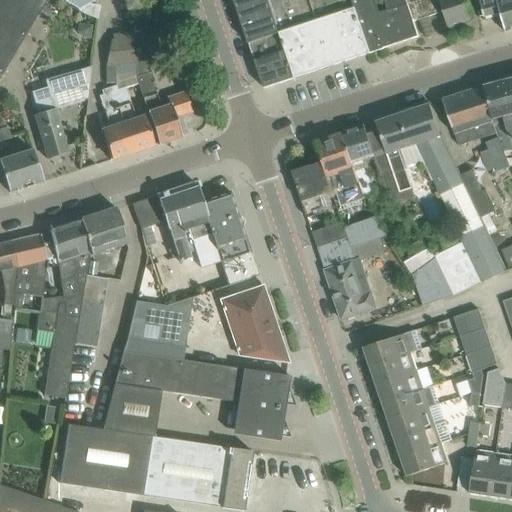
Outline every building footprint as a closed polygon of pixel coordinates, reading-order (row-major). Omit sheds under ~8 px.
[(0,0),(0,76),(46,0),(0,0)] [(59,0),(78,10),(96,0),(59,0)] [(249,44),(279,34),(267,0),(234,0),(241,22),(245,21),(251,40),(248,41),(249,44)] [(267,0),(279,34),(294,79),(363,56),(368,54),(370,54),(351,0),(267,0)] [(351,0),(370,54),(418,37),(413,22),(443,12),(444,12),(439,0),(417,0),(409,3),(408,0),(386,0),(389,8),(382,11),(378,0),(351,0)] [(439,0),(444,12),(443,12),(448,29),(449,28),(473,21),(466,0),(439,0)] [(500,13),(505,32),(505,33),(511,30),(511,0),(479,0),(484,17),(500,13)] [(91,38),(92,26),(80,24),(79,31),(84,37),(91,38)] [(107,84),(116,84),(115,65),(127,64),(124,47),(132,46),(130,31),(112,34),(106,66),(107,84)] [(279,34),(249,44),(264,89),(294,79),(279,34)] [(126,88),(138,84),(138,83),(133,56),(132,46),(124,47),(127,64),(115,65),(116,84),(116,87),(111,88),(132,153),(154,146),(144,117),(136,119),(126,88)] [(195,89),(185,92),(167,98),(169,106),(160,109),(150,79),(142,54),(133,56),(138,83),(138,84),(139,86),(157,145),(181,137),(175,119),(192,113),(202,109),(200,102),(195,89)] [(47,160),(68,154),(50,96),(89,85),(91,67),(45,81),(47,90),(27,96),(47,160)] [(511,104),(506,82),(484,87),(491,121),(504,117),(511,149),(511,104)] [(491,121),(484,87),(443,101),(452,133),(456,148),(497,134),(492,123),(491,121)] [(111,161),(132,153),(111,88),(102,92),(103,96),(100,97),(105,113),(97,116),(111,161)] [(416,147),(459,238),(485,226),(481,218),(460,177),(440,136),(430,105),(397,116),(402,130),(407,128),(410,139),(413,138),(415,145),(416,147)] [(377,127),(366,131),(372,145),(377,158),(388,154),(403,191),(412,188),(405,168),(408,167),(403,152),(400,153),(399,150),(415,145),(413,138),(410,139),(407,128),(402,130),(397,116),(376,123),(377,127)] [(366,131),(365,127),(342,134),(363,199),(363,200),(375,196),(364,162),(377,158),(372,145),(366,131)] [(342,134),(315,143),(322,163),(327,179),(331,177),(341,206),(363,199),(342,134)] [(498,138),(485,144),(497,172),(510,166),(498,138)] [(0,163),(10,194),(42,183),(31,150),(0,160),(0,163)] [(332,192),(327,179),(322,163),(292,172),(307,219),(326,212),(321,196),(332,192)] [(460,177),(481,218),(497,210),(486,190),(484,191),(473,170),(460,177)] [(195,183),(146,200),(154,223),(165,220),(169,233),(165,235),(173,258),(178,256),(179,261),(190,258),(189,254),(195,251),(201,268),(220,262),(211,234),(201,202),(195,183)] [(230,192),(201,202),(211,234),(235,225),(240,223),(230,192)] [(146,200),(131,205),(140,228),(149,225),(154,223),(146,200)] [(79,221),(88,256),(127,244),(116,209),(79,221)] [(374,219),(345,229),(348,238),(351,249),(386,238),(374,219)] [(88,257),(88,256),(79,221),(49,231),(50,233),(57,263),(62,298),(65,316),(79,319),(80,317),(82,303),(85,290),(87,277),(86,277),(88,257)] [(348,238),(345,229),(343,223),(312,233),(317,248),(348,238)] [(149,225),(140,228),(146,247),(156,243),(149,225)] [(236,228),(235,225),(211,234),(220,262),(228,286),(257,276),(241,226),(236,228)] [(461,244),(480,283),(481,283),(506,271),(508,271),(498,252),(485,226),(459,238),(461,244)] [(47,260),(40,235),(12,242),(18,267),(14,306),(13,310),(20,311),(21,296),(42,298),(47,260)] [(348,238),(317,248),(321,259),(341,320),(376,308),(372,296),(364,298),(352,264),(356,263),(351,249),(348,238)] [(435,259),(434,257),(430,248),(427,250),(422,240),(406,250),(411,259),(404,263),(413,276),(435,259)] [(12,242),(0,244),(0,271),(1,272),(5,287),(3,305),(14,306),(18,267),(12,242)] [(435,259),(441,272),(453,296),(480,283),(461,244),(434,257),(435,259)] [(510,270),(511,269),(511,246),(502,251),(498,252),(508,271),(509,270),(510,270)] [(413,276),(412,276),(423,307),(453,296),(441,272),(435,259),(413,276)] [(220,268),(193,273),(196,286),(223,281),(220,268)] [(87,277),(85,290),(106,293),(108,280),(86,277),(87,277)] [(262,288),(261,288),(221,302),(239,357),(287,364),(262,288)] [(103,307),(106,293),(85,290),(82,303),(103,307)] [(62,298),(42,301),(41,314),(38,329),(55,332),(43,396),(65,400),(74,345),(77,331),(79,319),(65,316),(62,298)] [(511,298),(502,302),(506,313),(511,310),(511,298)] [(185,349),(193,299),(167,307),(137,301),(127,340),(185,349)] [(82,303),(80,317),(101,321),(103,307),(82,303)] [(484,327),(478,309),(453,318),(459,336),(484,327)] [(98,334),(101,321),(80,317),(79,319),(77,331),(98,334)] [(0,320),(0,367),(1,368),(2,350),(10,351),(12,321),(0,320)] [(490,345),(484,327),(459,336),(465,354),(490,345)] [(77,331),(74,345),(96,348),(98,334),(77,331)] [(415,331),(363,348),(369,367),(422,349),(415,331)] [(490,345),(465,354),(472,373),(484,369),(497,365),(490,345)] [(369,367),(375,386),(417,371),(411,354),(422,350),(422,349),(369,367)] [(234,430),(277,437),(280,437),(290,377),(123,353),(114,382),(102,430),(154,438),(161,390),(238,402),(234,430)] [(473,377),(466,380),(471,394),(480,394),(484,369),(472,373),(473,377)] [(483,406),(502,409),(506,384),(498,369),(487,373),(483,406)] [(375,386),(381,404),(423,389),(417,371),(375,386)] [(502,409),(511,410),(511,384),(506,384),(502,409)] [(381,404),(387,421),(429,408),(423,389),(381,404)] [(480,394),(471,394),(469,405),(478,406),(480,394)] [(435,425),(429,408),(387,421),(394,440),(435,425)] [(470,433),(479,434),(481,422),(472,420),(470,433)] [(59,484),(243,511),(252,452),(154,438),(102,430),(67,425),(59,484)] [(394,440),(399,457),(441,443),(435,425),(394,440)] [(479,434),(470,433),(468,445),(477,446),(479,434)] [(448,463),(441,443),(399,457),(406,477),(409,476),(448,463)] [(477,449),(474,465),(470,490),(469,494),(489,497),(496,452),(477,449)] [(489,497),(508,500),(511,474),(511,454),(496,452),(489,497)] [(457,488),(470,490),(474,465),(461,463),(457,488)] [(7,487),(3,499),(7,500),(10,501),(15,489),(7,487)] [(15,489),(10,501),(17,505),(22,492),(15,489)] [(22,492),(17,505),(24,508),(29,494),(22,492)] [(29,494),(24,508),(31,511),(36,497),(29,494)] [(79,511),(36,497),(31,511),(79,511)]
